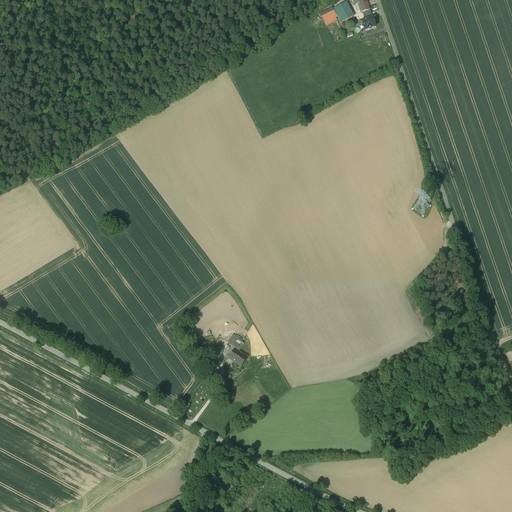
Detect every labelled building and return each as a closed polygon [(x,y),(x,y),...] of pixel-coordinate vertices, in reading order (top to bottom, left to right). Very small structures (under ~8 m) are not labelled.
[(366,0),(352,0),(355,6),(358,5),(361,13),(363,13),(366,20),(372,18),(370,10),(366,0)] [(346,3),(334,9),(339,20),(341,23),(353,16),(346,3)] [(320,14),(322,18),(334,12),(332,8),(320,14)] [(322,18),(324,22),(332,18),(336,16),(334,12),(322,18)] [(366,20),(361,21),(365,31),(376,27),(372,18),(366,20)] [(236,348),(235,349),(239,352),(242,346),(240,345),(242,341),(233,335),(228,343),(236,348)] [(239,352),(235,349),(229,359),(241,367),(247,357),(239,352)]
